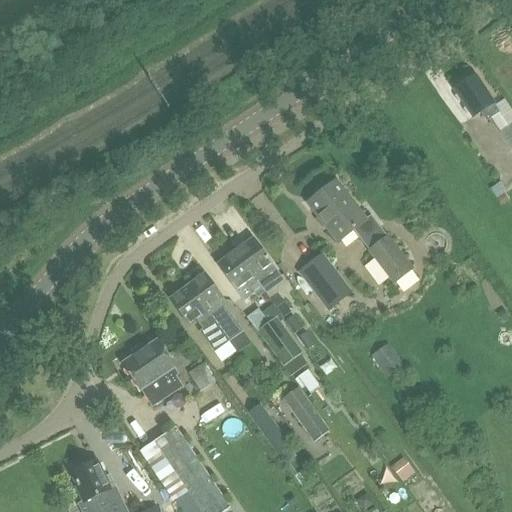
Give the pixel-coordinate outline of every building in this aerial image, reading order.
[(455,91),(472,117),(479,112),(485,121),(498,112),(492,104),(492,103),(475,77),(455,91)] [(336,243),(352,230),(368,249),(385,236),(370,216),(366,220),(336,181),(306,204),(336,243)] [(501,205),(508,201),(503,194),(496,199),(501,205)] [(387,235),(385,236),(368,249),(365,251),(392,286),(413,269),(387,235)] [(251,239),(233,252),(260,290),(278,277),(270,267),(251,239)] [(233,252),(216,265),(244,302),(260,290),(233,252)] [(347,296),(318,258),(299,272),(328,311),(347,296)] [(203,275),(186,287),(215,324),(214,325),(227,343),(238,335),(229,324),(230,315),(220,301),(221,300),(203,275)] [(186,287),(168,300),(187,325),(195,320),(202,329),(199,332),(214,353),(227,343),(214,325),(215,324),(186,287)] [(268,299),(282,318),(290,312),(276,293),(268,299)] [(258,309),(246,318),(282,368),(283,367),(291,377),(307,365),(300,355),(302,353),(276,318),(269,323),(258,309)] [(301,329),(292,316),(284,322),(293,335),(301,329)] [(306,351),(314,345),(305,332),(297,338),(306,351)] [(122,364),(140,391),(140,390),(151,407),(181,387),(174,376),(177,375),(173,369),(155,342),(122,364)] [(296,388),(281,399),(313,443),(328,432),(296,388)] [(250,412),(279,452),(289,445),(260,405),(250,412)] [(139,452),(179,511),(222,511),(229,508),(175,428),(139,452)] [(401,482),(412,473),(401,459),(390,467),(401,482)] [(105,511),(119,511),(94,461),(71,472),(78,486),(76,487),(84,503),(85,503),(88,511),(101,504),(105,511)] [(371,503),(365,495),(357,501),(363,509),(371,503)]
